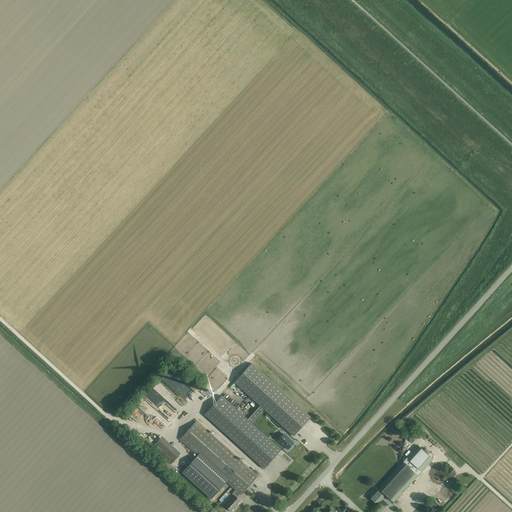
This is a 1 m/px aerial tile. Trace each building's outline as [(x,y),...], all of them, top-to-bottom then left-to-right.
[(251,423),(259,415),(264,409),(294,436),(311,417),(251,363),(234,382),(260,406),(248,419),(222,396),(204,415),(264,469),(281,450),(251,423)] [(168,390),(161,383),(154,390),(160,396),(162,394),(163,396),(168,390)] [(121,391),(115,396),(118,400),(124,394),(121,391)] [(235,490),(240,494),(240,495),(257,476),(197,421),(180,440),(198,456),(183,472),(211,498),(226,482),(235,490)] [(133,432),(138,438),(144,433),(139,427),(133,432)] [(278,440),(288,449),(296,439),(287,431),(278,440)] [(168,446),(159,436),(152,442),(162,454),(167,451),(165,449),(168,446)] [(419,446),(404,462),(378,490),(376,489),(369,497),(377,504),(386,495),(394,502),(434,459),(419,446)] [(236,498),(240,494),(235,490),(232,494),(234,496),(225,506),(231,511),(240,501),(236,498)]
